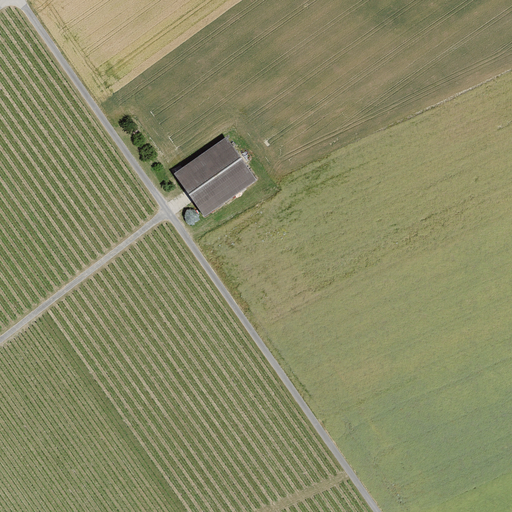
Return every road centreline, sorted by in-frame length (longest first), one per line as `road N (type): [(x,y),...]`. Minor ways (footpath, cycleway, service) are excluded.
road 1 (track): [(19,0),(381,511)]
road 2 (track): [(0,339),(166,211)]
